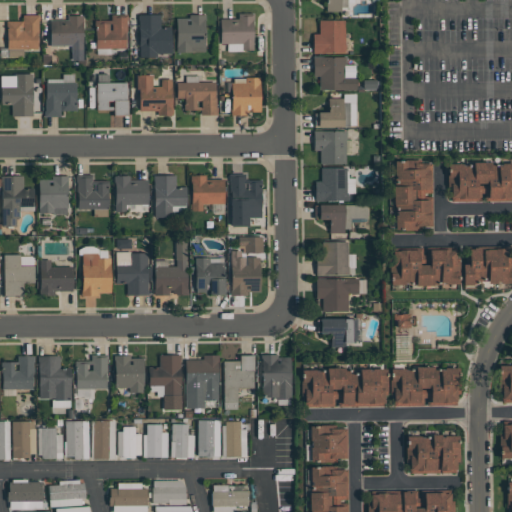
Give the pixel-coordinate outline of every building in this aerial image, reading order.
[(347,0),(347,7),(341,7),(341,11),(326,11),(326,0),(347,0)] [(253,13),(253,19),(253,50),(243,50),(243,51),(227,51),(227,43),(220,43),(220,18),(238,18),(238,13),(253,13)] [(39,14),(39,21),(38,21),(38,32),(38,49),(23,49),(23,57),(8,57),(8,49),(7,49),(7,27),(6,27),(6,21),(22,21),(22,14),(39,14)] [(128,14),(128,20),(127,20),(127,31),(126,31),(126,48),(95,48),(95,27),(94,27),(94,20),(111,20),(111,14),(128,14)] [(171,26),(171,53),(156,53),(156,57),(139,57),(139,20),(137,20),(137,14),(160,14),(160,27),(171,26)] [(205,52),(176,52),(176,17),(189,17),(189,14),(205,14),(205,20),(205,52)] [(83,15),(83,20),(82,20),(82,60),(72,60),(72,51),(71,51),(71,45),(50,45),(50,20),(68,20),(68,15),(83,15)] [(312,33),(319,33),(319,20),(344,20),(344,44),(346,44),(346,53),(312,53),(312,33)] [(346,56),(346,75),(357,75),(357,89),(319,89),(319,76),(313,76),(313,56),(346,56)] [(1,104),(0,85),(15,85),(15,74),(32,74),(32,115),(11,116),(11,104),(1,104)] [(158,115),(158,110),(139,110),(139,89),(136,89),(136,75),(152,75),(152,86),(161,86),(161,79),(172,79),(172,107),(173,107),(173,115),(158,115)] [(260,77),(260,111),(247,111),(247,115),(230,115),(230,109),(231,109),(231,83),(245,83),(245,77),(260,77)] [(44,116),(44,110),(45,110),(45,99),(46,99),(46,82),(76,82),(76,104),(77,104),(77,110),(60,110),(60,116),(44,116)] [(129,116),(112,116),(112,110),(96,110),(96,82),(127,82),(127,99),(128,99),(129,116)] [(217,114),(200,114),(200,109),(184,109),(184,98),(176,98),(176,82),(215,82),(215,97),(216,97),(216,107),(217,107),(217,114)] [(349,102),(349,126),(343,126),(343,127),(318,127),(318,126),(315,126),(315,113),(318,113),(318,112),(328,112),(328,98),(343,98),(343,102),(349,102)] [(313,150),(313,130),(346,130),(346,139),(345,139),(345,163),(320,163),(320,150),(313,150)] [(432,226),(421,226),(421,230),(404,230),(404,229),(395,229),(395,215),(396,215),(396,211),(395,211),(395,204),(393,204),(393,186),(394,186),(394,160),(421,160),(421,163),(431,163),(432,193),(424,193),(424,196),(432,196),(432,226)] [(511,163),(511,200),(484,200),(484,193),(480,193),(480,201),(451,201),(451,188),(447,188),(447,173),(448,173),(448,163),(462,163),(462,165),(465,165),(465,163),(473,163),(473,162),(491,162),(491,163),(499,163),(499,164),(501,164),(501,163),(511,163)] [(346,192),(348,192),(348,200),(315,201),(315,181),(320,181),(320,168),(346,167),(346,192)] [(228,173),(245,173),(245,179),(261,179),(261,217),(248,217),(248,226),(231,226),(231,192),(229,192),(229,179),(228,179),(228,173)] [(0,175),(23,175),(23,187),(33,187),(33,210),(19,211),(19,218),(16,218),(16,226),(2,226),(1,181),(0,181),(0,175)] [(92,175),(92,180),(108,180),(108,208),(78,208),(78,192),(76,192),(76,182),(75,182),(75,175),(92,175)] [(126,211),(115,211),(115,184),(113,184),(113,175),(130,175),(130,179),(147,179),(148,204),(126,204),(126,211)] [(172,217),(154,217),(154,180),(153,180),(153,175),(175,175),(175,187),(186,187),(186,205),(172,205),(172,217)] [(191,210),(191,182),(190,182),(190,175),(205,175),(205,179),(224,179),(224,204),(202,204),(202,210),(191,210)] [(67,176),(67,208),(53,208),(53,213),(38,213),(38,179),(51,179),(51,176),(67,176)] [(329,233),(329,219),(319,219),(319,218),(315,218),(314,205),(318,205),(318,204),(366,204),(367,218),(350,218),(350,229),(344,229),(344,233),(329,233)] [(262,236),(262,252),(244,252),(244,246),(238,246),(238,236),(262,236)] [(186,240),(186,288),(187,288),(187,295),(175,295),(175,294),(172,294),(172,290),(168,290),(168,295),(153,295),(153,289),(154,289),(154,266),(176,266),(176,259),(175,259),(175,240),(186,240)] [(349,266),(349,274),(326,274),(326,275),(315,275),(315,255),(321,255),(321,241),(347,241),(347,266),(349,266)] [(99,249),(107,249),(107,258),(110,258),(110,292),(98,292),(98,295),(81,295),(81,289),(82,289),(81,254),(78,254),(78,250),(84,246),(92,246),(99,249)] [(463,285),(462,264),(465,264),(465,246),(511,246),(511,261),(511,283),(500,283),(500,282),(497,282),(497,283),(488,283),(488,280),(480,280),(480,284),(473,284),(473,285),(463,285)] [(390,284),(390,280),(389,280),(389,247),(422,247),(422,255),(425,255),(425,247),(455,247),(455,253),(459,253),(459,277),(458,277),(458,284),(444,284),(444,283),(440,283),(440,284),(433,284),(433,285),(415,285),(415,284),(407,284),(407,283),(404,283),(404,284),(390,284)] [(259,292),(247,292),(247,295),(230,295),(230,289),(231,289),(230,250),(240,250),(240,257),(259,257),(259,292)] [(115,283),(115,251),(130,251),(130,253),(147,253),(147,265),(151,265),(151,280),(147,280),(147,289),(148,289),(148,295),(126,295),(126,283),(115,283)] [(2,295),(2,254),(19,254),(19,256),(33,256),(33,282),(22,282),(22,295),(2,295)] [(224,295),(209,295),(209,292),(195,292),(195,257),(209,257),(209,258),(222,258),(222,262),(224,262),(224,295)] [(50,266),(72,266),(72,291),(54,291),(54,295),(39,295),(39,259),(50,259),(50,266)] [(316,297),(316,278),(358,278),(358,294),(351,294),(351,292),(348,292),(348,311),(322,311),(322,297),(316,297)] [(394,314),(394,327),(413,327),(413,314),(394,314)] [(320,333),(320,332),(316,332),(316,319),(320,319),(320,318),(354,318),(354,343),(345,343),(345,347),(330,347),(330,333),(320,333)] [(107,354),(107,361),(106,361),(106,371),(106,388),(76,388),(75,367),(74,367),(74,361),(91,360),(91,354),(107,354)] [(254,354),(254,371),(253,371),(253,388),(237,388),(237,401),(236,401),(236,409),(223,409),(223,402),(222,402),(222,361),(238,361),(238,354),(254,354)] [(291,399),(276,399),(276,397),(262,397),(261,358),(260,358),(260,354),(277,354),(277,357),(290,357),(291,399)] [(39,398),(38,356),(59,355),(60,367),(70,367),(71,400),(54,400),(54,398),(39,398)] [(143,392),(128,392),(128,387),(114,388),(114,360),(113,360),(113,355),(129,355),(129,358),(143,358),(143,392)] [(181,355),(181,359),(180,359),(180,397),(163,397),(163,385),(149,385),(149,366),(159,366),(159,355),(181,355)] [(218,355),(218,360),(218,383),(217,383),(217,400),(204,400),(204,408),(185,408),(185,359),(203,359),(203,355),(218,355)] [(34,356),(34,362),(33,362),(33,374),(32,374),(32,389),(2,389),(2,373),(1,373),(1,362),(17,362),(17,356),(34,356)] [(511,401),(502,402),(502,396),(503,396),(503,391),(498,391),(498,374),(500,374),(500,364),(511,364),(511,401)] [(460,393),(456,393),(456,405),(427,406),(427,398),(423,398),(423,406),(394,406),(393,395),(389,395),(389,378),(390,378),(390,368),(415,368),(415,366),(433,366),(433,368),(460,367),(460,393)] [(304,407),(304,392),(300,392),(300,379),(301,379),(301,369),(315,369),(315,371),(319,371),(319,369),(326,369),(326,368),(344,368),(344,369),(352,369),(352,372),(359,372),(359,369),(369,369),(369,371),(372,371),(372,369),(386,369),(386,378),(387,378),(387,395),(384,395),(384,406),(338,406),(338,398),(334,398),(334,407),(304,407)] [(10,421),(0,420),(0,459),(9,460),(10,421)] [(82,420),(82,458),(79,458),(79,459),(73,459),(73,456),(65,456),(65,420),(82,420)] [(108,458),(92,458),(93,420),(108,420),(108,458)] [(197,455),(197,420),(213,420),(213,455),(212,455),(210,457),(206,457),(204,455),(197,455)] [(12,457),(12,421),(33,421),(33,430),(29,430),(29,457),(12,457)] [(225,456),(225,421),(239,421),(239,456),(225,456)] [(174,457),(174,441),(171,441),(171,423),(187,423),(186,457),(174,457)] [(511,458),(500,458),(500,435),(503,435),(503,424),(510,424),(509,423),(511,423),(511,458)] [(146,457),(146,424),(161,424),(160,457),(146,457)] [(134,457),(121,457),(121,431),(122,431),(122,426),(134,426),(134,457)] [(347,428),(347,458),(336,458),(336,462),(310,462),(310,447),(311,447),(311,440),(310,440),(309,426),(330,426),(330,428),(347,428)] [(55,458),(41,458),(41,427),(55,427),(55,458)] [(455,473),(441,473),(441,470),(439,470),(439,473),(409,473),(409,459),(406,459),(406,436),(431,436),(431,434),(440,434),(440,435),(458,435),(458,441),(459,441),(459,461),(455,461),(455,473)] [(347,511),(310,511),(310,510),(309,510),(309,492),(310,492),(310,488),(311,488),(311,481),(310,481),(310,467),(331,467),(331,469),(347,469),(347,499),(339,499),(339,503),(347,503),(347,511)] [(42,501),(7,501),(7,491),(8,491),(8,481),(42,481),(42,501)] [(48,485),(84,483),(84,493),(85,493),(85,498),(49,500),(48,485)] [(152,502),(152,487),(185,486),(185,499),(168,499),(169,502),(152,502)] [(146,505),(108,505),(108,496),(109,496),(109,488),(146,488),(146,505)] [(211,506),(211,490),(247,490),(247,506),(211,506)] [(367,511),(367,502),(370,502),(370,490),(416,490),(417,498),(420,498),(420,490),(449,490),(449,504),(454,504),(454,511),(367,511)]
